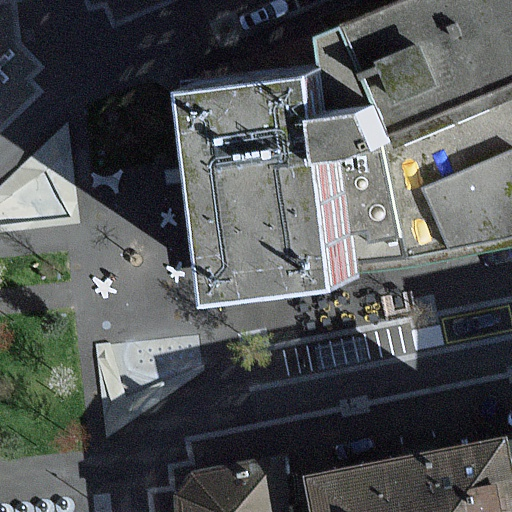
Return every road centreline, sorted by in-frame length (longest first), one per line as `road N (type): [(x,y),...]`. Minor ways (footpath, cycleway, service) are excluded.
road 1 (residential): [(129,511),(129,475),(141,448),(190,422),(511,353)]
road 2 (residential): [(67,77),(227,0)]
